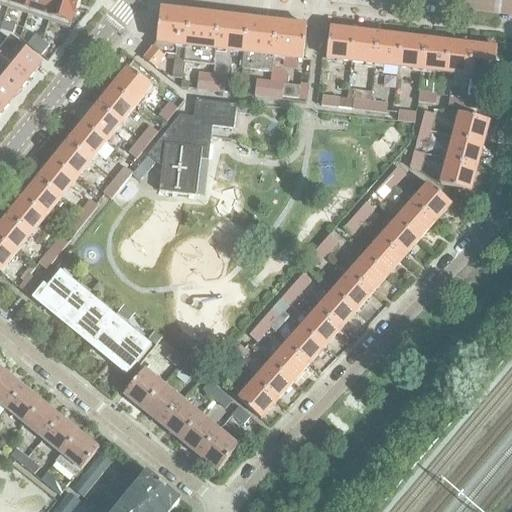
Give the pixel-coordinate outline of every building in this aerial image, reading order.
[(0,0),(0,6),(9,9),(12,0),(0,0)] [(12,0),(9,9),(30,16),(34,0),(12,0)] [(34,0),(30,16),(50,23),(57,0),(34,0)] [(57,0),(50,23),(70,29),(74,16),(75,16),(80,0),(57,0)] [(186,47),(190,13),(161,10),(157,43),(144,59),(155,68),(167,53),(176,55),(178,46),(186,47)] [(190,13),(186,47),(184,62),(214,66),(216,50),(220,17),(190,13)] [(220,17),(216,50),(244,53),(248,20),(220,17)] [(248,20),(244,53),(242,69),(272,73),(274,57),(278,24),(248,20)] [(4,23),(1,31),(13,35),(16,27),(4,23)] [(278,24),(274,57),(303,61),(307,27),(278,24)] [(351,62),(355,32),(331,29),(327,59),(351,62)] [(378,35),(355,32),(351,62),(375,65),(378,35)] [(402,38),(378,35),(375,65),(399,68),(402,38)] [(36,36),(28,46),(35,51),(43,42),(36,36)] [(426,41),(402,38),(399,68),(422,71),(426,41)] [(0,58),(29,82),(42,65),(12,40),(0,54),(0,58)] [(426,41),(422,71),(446,74),(450,44),(426,41)] [(43,42),(35,51),(42,57),(50,47),(43,42)] [(474,46),(450,44),(446,74),(470,76),(474,46)] [(498,49),(474,46),(470,76),(494,79),(498,49)] [(0,58),(0,85),(16,98),(29,82),(0,58)] [(129,69),(114,87),(137,106),(152,88),(129,69)] [(211,92),(213,74),(199,72),(197,91),(211,92)] [(226,76),(213,74),(211,92),(225,94),(226,76)] [(269,99),(271,82),(257,80),(255,98),(269,99)] [(283,101),(284,88),(285,84),(271,82),(269,99),(283,101)] [(0,85),(0,111),(3,114),(16,98),(0,85)] [(305,104),(307,87),(301,86),(301,90),(299,103),(305,104)] [(137,106),(114,87),(99,106),(122,125),(137,106)] [(299,103),(301,90),(284,88),(283,101),(299,103)] [(451,89),(450,97),(460,98),(461,90),(451,89)] [(436,106),(437,95),(420,93),(418,105),(436,106)] [(339,109),(340,100),(340,98),(323,96),(321,108),(339,109)] [(466,109),(467,99),(460,98),(450,97),(449,107),(466,109)] [(340,100),(339,109),(353,111),(354,101),(354,100),(347,99),(340,98),(340,100)] [(484,101),(467,99),(466,109),(483,111),(484,101)] [(369,113),(371,102),(354,100),(354,101),(353,111),(369,113)] [(234,130),(236,114),(237,106),(196,101),(194,118),(181,116),(148,157),(158,165),(163,165),(159,193),(196,197),(201,160),(209,161),(213,127),(234,130)] [(388,104),(371,102),(369,113),(386,115),(388,104)] [(167,123),(178,110),(170,103),(159,117),(167,123)] [(249,116),(250,106),(237,104),(237,106),(236,114),(249,116)] [(122,125),(99,106),(83,125),(107,144),(122,125)] [(415,125),(416,113),(399,111),(398,123),(415,125)] [(425,113),(420,129),(431,132),(435,116),(425,113)] [(483,146),(489,122),(460,114),(453,138),(483,146)] [(83,125),(68,143),(92,162),(107,144),(83,125)] [(139,140),(148,147),(159,134),(150,127),(139,140)] [(431,132),(420,129),(416,146),(427,149),(431,132)] [(476,169),(483,146),(453,138),(447,161),(476,169)] [(148,147),(139,140),(128,153),(137,161),(148,147)] [(68,143),(53,162),(77,181),(92,162),(68,143)] [(425,155),(424,155),(414,152),(410,169),(421,172),(425,155)] [(470,193),(476,169),(447,161),(441,184),(470,193)] [(77,181),(53,162),(38,180),(62,200),(77,181)] [(123,188),(134,175),(125,168),(114,181),(123,188)] [(396,187),(406,176),(407,175),(398,168),(388,180),(396,187)] [(38,180),(23,199),(46,218),(62,200),(38,180)] [(383,200),(396,187),(388,180),(375,193),(383,200)] [(112,201),(123,188),(114,181),(103,194),(112,201)] [(413,202),(436,223),(452,205),(429,184),(413,202)] [(23,199),(8,218),(31,237),(46,218),(23,199)] [(99,208),(91,201),(90,201),(79,214),(88,221),(99,208)] [(436,223),(413,202),(397,220),(420,241),(436,223)] [(364,223),(374,210),(366,203),(355,216),(364,223)] [(88,221),(79,214),(68,227),(77,235),(88,221)] [(352,236),(364,223),(355,216),(344,229),(352,236)] [(31,237),(8,218),(0,227),(0,242),(16,255),(31,237)] [(420,241),(397,220),(381,238),(404,259),(420,241)] [(327,255),(339,242),(331,235),(319,248),(327,255)] [(69,244),(61,237),(60,237),(49,250),(58,258),(69,244)] [(381,238),(365,256),(388,277),(404,259),(381,238)] [(16,255),(0,242),(0,273),(1,274),(16,255)] [(316,268),(327,255),(319,248),(308,261),(316,268)] [(58,258),(49,250),(38,264),(47,272),(58,258)] [(61,264),(71,271),(77,264),(67,256),(61,264)] [(365,256),(349,274),(372,295),(388,277),(365,256)] [(35,271),(34,271),(25,263),(18,271),(23,275),(20,279),(24,283),(31,275),(35,271)] [(52,282),(60,272),(57,269),(49,279),(52,282)] [(54,317),(79,287),(60,272),(52,282),(47,288),(44,285),(32,299),(54,317)] [(372,295),(349,274),(333,292),(356,313),(372,295)] [(31,275),(24,283),(20,289),(27,295),(38,282),(31,275)] [(312,282),(306,277),(304,275),(292,287),(300,295),(312,282)] [(99,284),(92,292),(101,299),(108,291),(99,284)] [(97,302),(79,287),(54,317),(72,332),(97,302)] [(289,308),(300,295),(292,287),(280,300),(289,308)] [(333,292),(317,310),(341,331),(356,313),(333,292)] [(90,347),(115,316),(97,302),(72,332),(90,347)] [(118,303),(113,309),(117,313),(122,307),(118,303)] [(269,331),(281,318),(272,310),(261,323),(269,331)] [(341,331),(317,310),(301,328),(325,349),(341,331)] [(108,361),(133,331),(115,316),(90,347),(108,361)] [(258,344),(269,331),(261,323),(249,336),(258,344)] [(301,328),(286,346),(309,366),(325,349),(301,328)] [(151,346),(133,331),(108,361),(126,377),(151,346)] [(148,341),(156,347),(162,339),(155,333),(148,341)] [(237,367),(249,354),(240,346),(228,360),(237,367)] [(309,366),(286,346),(269,364),(293,385),(309,366)] [(178,369),(185,361),(174,351),(167,359),(178,369)] [(226,379),(237,367),(228,360),(218,372),(226,379)] [(185,361),(178,369),(189,378),(190,379),(197,371),(185,361)] [(293,385),(269,364),(254,382),(277,403),(293,385)] [(178,369),(174,374),(185,383),(189,378),(178,369)] [(143,411),(164,385),(145,370),(124,396),(143,411)] [(6,374),(0,380),(0,404),(7,410),(24,389),(6,374)] [(214,400),(221,392),(210,382),(202,390),(214,400)] [(277,403),(254,382),(238,400),(261,420),(277,403)] [(183,401),(164,385),(143,411),(162,427),(183,401)] [(24,389),(7,410),(25,425),(42,404),(24,389)] [(233,402),(221,392),(214,400),(225,410),(233,402)] [(202,416),(183,401),(162,427),(181,442),(202,416)] [(42,404),(25,425),(43,440),(61,418),(42,404)] [(251,418),(239,408),(233,415),(244,425),(251,418)] [(221,432),(202,416),(181,442),(200,458),(221,432)] [(79,433),(61,418),(43,440),(61,455),(79,433)] [(239,447),(221,432),(200,458),(218,472),(239,447)] [(79,433),(61,455),(55,462),(75,478),(98,449),(79,433)] [(22,466),(27,459),(15,449),(10,456),(22,466)] [(111,463),(101,455),(73,489),(83,497),(111,463)] [(39,468),(27,459),(22,466),(34,475),(39,468)] [(46,474),(41,481),(60,496),(65,489),(46,474)] [(123,510),(121,511),(166,511),(170,509),(173,511),(181,501),(148,474),(147,475),(150,477),(140,489),(137,487),(120,507),(123,510)] [(71,511),(80,502),(70,493),(54,511),(71,511)]
